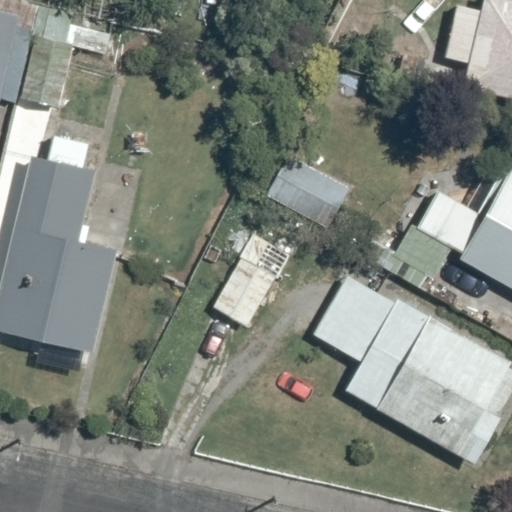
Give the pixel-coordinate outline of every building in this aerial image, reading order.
[(511,0),(487,0),(486,5),(462,0),(458,0),(445,61),(470,67),(466,85),(511,95),(511,0)] [(21,11),(0,6),(0,101),(1,102),(21,11)] [(61,49),(22,41),(9,104),(48,112),(61,49)] [(48,161),(33,158),(0,328),(41,336),(36,363),(81,372),(86,349),(100,352),(120,249),(81,241),(100,140),(54,131),(48,161)] [(487,210),(442,187),(406,257),(442,276),(454,252),(511,281),(511,171),(508,169),(487,210)] [(282,254),(245,232),(199,309),(236,331),(282,254)] [(511,417),(511,365),(353,273),(316,336),(364,365),(351,387),(484,465),(511,417)]
